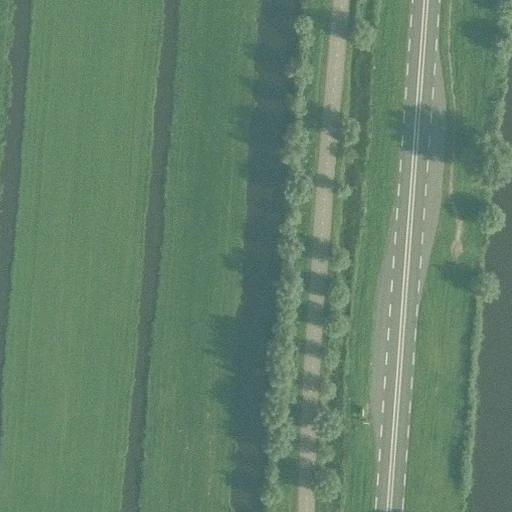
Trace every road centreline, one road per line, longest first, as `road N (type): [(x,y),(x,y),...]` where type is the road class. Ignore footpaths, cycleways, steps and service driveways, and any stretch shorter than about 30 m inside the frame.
road 1 (unclassified): [(306,511),(345,0)]
road 2 (secondary): [(386,511),(423,0)]
